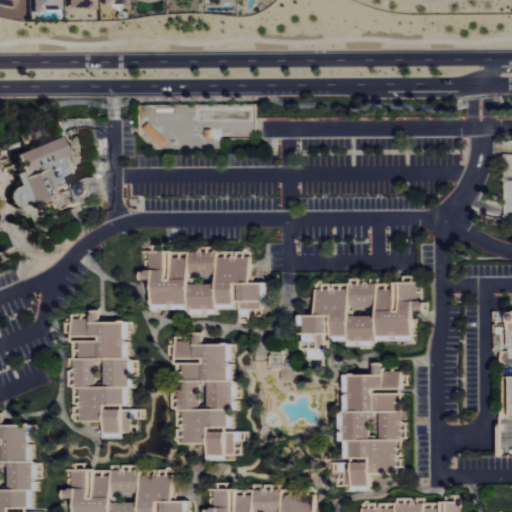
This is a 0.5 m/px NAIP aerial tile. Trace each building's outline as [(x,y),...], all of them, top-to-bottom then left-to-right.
[(142,130),(163,147),(169,140),(148,123),(142,130)] [(76,181),(62,137),(13,153),(19,172),(15,173),(19,186),(7,190),(14,210),(61,196),(58,187),(76,181)] [(59,205),(62,210),(93,198),(87,182),(63,192),(67,202),(59,205)] [(152,309),(172,309),(239,309),(239,319),(253,319),(253,316),(263,316),(263,301),(268,301),(268,282),(252,282),(252,252),(216,252),(216,247),(200,247),(200,251),(149,252),(149,270),(140,270),(140,280),(151,280),(152,309)] [(415,336),(415,312),(424,309),(424,307),(413,276),(403,276),(403,284),(334,282),(315,289),(315,315),(299,315),(298,326),(303,326),(302,350),(307,350),(310,359),(327,360),(332,340),(378,341),(378,335),(415,336)] [(125,322),(100,322),(101,311),(91,310),(91,319),(73,318),(72,358),(69,358),(69,387),(74,387),(73,420),(104,421),(104,436),(131,436),(131,418),(139,418),(139,408),(130,408),(131,355),(125,354),(125,322)] [(510,418),(511,418),(511,310),(494,311),(495,352),(511,356),(511,376),(509,377),(510,418)] [(178,443),(208,442),(208,460),(243,458),(242,440),(247,440),(247,431),(229,432),(228,408),(235,408),(233,363),(235,363),(234,343),(204,344),(204,332),(194,333),(194,338),(174,338),(176,408),(177,408),(178,443)] [(281,380),(295,381),(295,350),(271,350),(271,369),(282,369),(281,380)] [(403,473),(403,411),(401,411),(401,371),(384,371),(384,363),(374,363),(374,374),(344,375),(345,415),(340,415),(340,441),(345,441),(345,460),(352,460),(352,473),(339,473),(339,486),(371,486),(370,473),(403,473)] [(29,424),(5,425),(5,414),(0,414),(0,511),(34,511),(35,510),(32,510),(31,492),(35,492),(34,460),(29,460),(29,424)] [(74,511),(191,511),(192,501),(175,500),(176,475),(167,475),(167,470),(140,469),(140,466),(122,465),(122,471),(71,469),(70,490),(64,490),(64,498),(75,499),(74,511)] [(314,511),(315,492),(211,489),(210,509),(205,509),(205,511),(314,511)]
